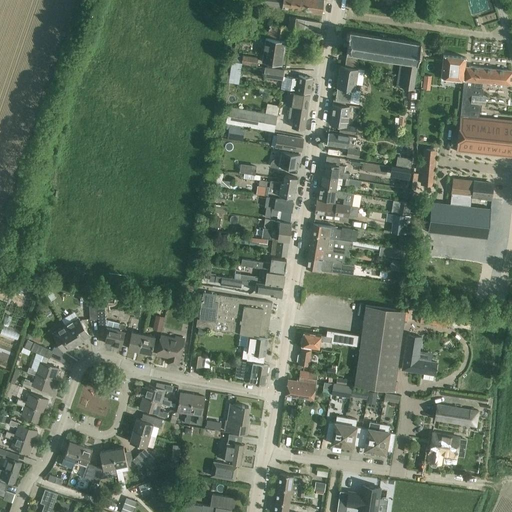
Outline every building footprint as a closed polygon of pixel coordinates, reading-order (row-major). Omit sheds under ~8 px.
[(322,13),(324,0),(250,0),(251,3),(258,4),(282,7),(282,8),(322,13)] [(319,34),(321,22),(289,18),(287,30),(319,34)] [(283,37),(285,25),(270,23),(268,32),(264,32),(264,35),(275,37),(275,36),(283,37)] [(366,35),(359,34),(350,32),(350,33),(349,32),(349,33),(348,33),(346,34),(346,36),(347,37),(349,37),(349,38),(344,38),(343,46),(347,47),(346,53),(347,53),(346,53),(347,54),(345,66),(345,67),(357,68),(359,54),(363,55),(363,56),(364,56),(364,55),(374,57),(374,58),(375,58),(375,57),(384,59),(385,59),(395,60),(395,61),(396,61),(396,60),(400,61),(397,86),(413,88),(417,64),(418,60),(421,57),(423,50),(420,47),(421,43),(420,42),(419,42),(410,41),(410,40),(409,40),(399,39),(399,38),(398,38),(398,39),(388,38),(388,37),(387,37),(386,37),(386,34),(380,33),(379,36),(378,36),(378,35),(377,35),(367,34),(366,33),(366,35)] [(265,41),(262,62),(272,63),(282,65),(285,41),(275,40),(265,38),(265,41)] [(234,62),(257,66),(258,58),(235,55),(234,62)] [(466,58),(443,55),(441,77),(464,80),(460,115),(478,117),(479,111),(480,111),(483,88),(482,88),(482,81),(511,84),(511,73),(511,70),(465,66),(466,58)] [(341,65),(336,100),(345,102),(356,103),(358,90),(355,90),(356,83),(363,84),(365,69),(357,68),(345,67),(345,66),(341,65)] [(283,80),(284,70),(274,69),(274,68),(266,67),(265,73),(267,73),(266,77),(283,80)] [(285,90),(310,94),(312,78),(299,75),(298,78),(287,76),(285,90)] [(304,129),(310,94),(287,91),(285,104),(290,104),(288,117),(293,118),(292,127),(304,129)] [(229,124),(231,124),(240,125),(274,131),(280,98),(270,96),(269,102),(267,102),(265,112),(229,106),(226,123),(229,124)] [(356,126),(346,125),(349,106),(332,104),(329,124),(339,125),(338,132),(355,134),(356,126)] [(511,120),(510,121),(478,117),(460,115),(456,151),(511,157),(511,120)] [(228,129),(227,137),(237,139),(239,128),(240,125),(231,124),(229,124),(228,129)] [(354,149),(356,137),(328,132),(326,144),(348,148),(346,156),(358,158),(360,150),(354,149)] [(301,151),(303,139),(277,134),(275,147),(301,151)] [(421,184),(432,184),(435,150),(426,150),(425,162),(423,162),(421,184)] [(300,154),(290,153),(281,151),(279,159),(278,159),(275,160),(272,161),(271,166),(288,169),(288,167),(298,169),(300,154)] [(323,174),(349,178),(349,173),(344,172),(345,166),(339,165),(340,158),(327,156),(325,163),(323,174)] [(396,166),(411,168),(412,159),(397,156),(396,166)] [(255,174),(256,165),(241,163),(239,172),(255,174)] [(416,171),(410,170),(392,167),(390,174),(408,177),(408,180),(404,179),(402,187),(407,187),(407,189),(414,190),(416,181),(413,180),(414,175),(415,176),(416,171)] [(217,172),(214,188),(229,190),(229,189),(233,190),(233,185),(230,185),(230,183),(227,183),(227,181),(221,180),(223,173),(217,172)] [(342,184),(348,184),(359,186),(360,181),(348,179),(349,178),(323,174),(321,187),(335,190),(336,183),(342,184)] [(279,184),(295,187),(297,177),(285,175),(283,182),(279,181),(279,182),(279,184)] [(453,179),(451,194),(472,196),(492,198),(493,184),(453,179)] [(294,197),(295,187),(279,184),(279,182),(270,180),(270,187),(280,188),(279,195),(294,197)] [(258,186),(257,194),(265,195),(266,187),(258,186)] [(353,193),(336,190),(335,190),(321,187),(319,187),(317,198),(335,201),(335,197),(344,199),(343,204),(351,206),(353,193)] [(431,202),(428,231),(487,238),(491,208),(471,206),(471,201),(472,196),(451,194),(451,198),(450,204),(431,202)] [(266,197),(265,207),(266,207),(265,217),(270,217),(271,215),(278,216),(278,218),(280,219),(282,209),(292,211),(293,201),(283,199),(275,198),(266,197)] [(356,217),(358,207),(351,206),(343,204),(327,202),(317,200),(315,213),(348,218),(349,216),(356,217)] [(393,200),(391,211),(409,214),(411,203),(393,200)] [(290,221),(292,211),(282,209),(280,219),(290,221)] [(392,222),(391,232),(402,233),(410,234),(411,229),(409,229),(410,216),(404,215),(393,214),(392,222)] [(291,223),(281,222),(280,221),(279,230),(274,229),(274,230),(272,230),(273,220),(264,219),(263,228),(262,228),(261,237),(273,239),(271,254),(286,256),(291,223)] [(336,227),(323,225),(313,223),(311,234),(352,240),(356,241),(358,230),(343,227),(342,230),(336,229),(336,227)] [(311,234),(310,245),(347,251),(348,246),(351,247),(352,240),(311,234)] [(310,245),(308,256),(342,262),(345,262),(347,251),(310,245)] [(407,259),(408,251),(380,247),(379,255),(402,259),(402,258),(407,259)] [(308,256),(306,268),(331,272),(332,270),(341,271),(342,262),(308,256)] [(241,266),(256,268),(284,272),(286,260),(271,257),(271,263),(242,259),(241,266)] [(260,271),(258,281),(283,285),(284,274),(260,271)] [(394,271),(392,282),(400,283),(401,272),(394,271)] [(215,276),(215,281),(216,281),(217,281),(220,282),(220,284),(226,285),(237,287),(237,283),(255,285),(254,291),(255,291),(271,294),(271,295),(273,296),(281,297),(283,285),(258,281),(254,281),(248,280),(240,279),(236,278),(218,276),(215,276)] [(197,319),(196,327),(240,333),(239,345),(244,345),(242,358),(247,359),(247,360),(263,363),(272,302),(203,292),(199,319),(197,319)] [(187,294),(185,305),(195,306),(196,295),(193,295),(187,294)] [(99,328),(106,327),(108,327),(105,343),(121,347),(126,325),(120,323),(106,320),(105,307),(104,298),(96,299),(98,319),(99,328)] [(96,299),(88,299),(88,300),(89,319),(98,319),(96,299)] [(394,391),(398,362),(404,320),(405,311),(365,305),(358,358),(354,385),(394,391)] [(74,311),(61,319),(65,325),(76,343),(89,336),(78,318),(74,311)] [(421,313),(420,323),(447,325),(447,315),(421,313)] [(168,331),(170,317),(161,316),(159,330),(168,331)] [(65,325),(52,333),(63,351),(76,343),(65,325)] [(8,329),(6,336),(24,340),(26,333),(8,329)] [(319,348),(320,340),(357,346),(359,335),(327,330),(326,336),(305,332),(304,337),(303,336),(303,338),(301,338),(300,343),(302,344),(302,345),(301,348),(311,350),(311,346),(319,348)] [(127,348),(139,351),(143,334),(131,331),(127,348)] [(33,340),(39,342),(41,337),(35,334),(33,340)] [(155,336),(143,334),(139,351),(151,354),(155,336)] [(408,335),(405,353),(411,354),(410,361),(408,371),(424,373),(423,379),(433,380),(434,375),(435,375),(436,365),(437,362),(418,359),(422,337),(408,335)] [(162,336),(157,354),(172,357),(170,362),(178,364),(184,338),(176,337),(176,339),(162,336)] [(24,347),(30,350),(49,358),(52,350),(27,339),(24,347)] [(299,364),(309,366),(311,350),(301,348),(300,353),(298,354),(297,361),(299,363),(299,364)] [(202,366),(203,355),(191,354),(190,365),(202,366)] [(208,356),(205,366),(216,369),(219,359),(208,356)] [(267,365),(253,363),(243,361),(240,378),(250,379),(249,382),(264,384),(267,365)] [(59,368),(49,365),(40,362),(37,371),(34,369),(34,368),(29,367),(27,372),(36,375),(36,374),(55,380),(59,368)] [(336,365),(333,364),(332,368),(328,367),(327,373),(336,375),(337,371),(335,371),(336,365)] [(313,399),(317,373),(300,370),(298,381),(288,380),(285,395),(313,399)] [(33,385),(41,388),(51,391),(55,380),(36,374),(36,375),(33,383),(29,381),(30,380),(25,378),(23,383),(33,387),(33,385)] [(29,394),(31,388),(14,382),(10,393),(19,396),(21,391),(29,394)] [(142,387),(140,395),(143,395),(143,396),(162,402),(161,403),(170,406),(172,401),(166,399),(166,401),(162,399),(167,384),(157,382),(155,387),(146,384),(145,388),(142,387)] [(334,383),(332,394),(349,397),(351,386),(334,383)] [(323,388),(322,395),(329,396),(331,389),(323,388)] [(361,389),(360,398),(367,399),(368,391),(361,389)] [(369,391),(368,400),(376,402),(378,393),(369,391)] [(189,423),(190,414),(189,414),(192,394),(180,392),(177,412),(187,413),(186,417),(185,417),(184,422),(189,423)] [(16,403),(25,406),(25,405),(44,411),(48,400),(30,393),(26,402),(22,401),(23,399),(18,398),(16,403)] [(385,393),(384,400),(391,401),(392,394),(385,393)] [(189,414),(190,414),(199,415),(198,419),(197,419),(196,424),(201,425),(203,415),(202,415),(205,396),(192,394),(189,414)] [(143,396),(139,408),(149,411),(158,413),(157,415),(167,418),(168,412),(163,411),(163,412),(159,411),(161,403),(162,402),(143,396)] [(225,420),(224,430),(246,433),(248,423),(246,423),(248,406),(228,403),(228,404),(229,404),(226,420),(225,420)] [(478,411),(437,404),(435,419),(476,426),(478,411)] [(22,417),(31,420),(40,423),(44,411),(25,405),(25,406),(23,413),(19,412),(19,411),(14,409),(12,414),(22,418),(22,417)] [(150,435),(150,434),(153,425),(160,427),(162,420),(143,414),(141,420),(136,418),(133,430),(150,435)] [(331,443),(342,445),(347,418),(337,416),(335,423),(329,422),(326,436),(332,437),(331,443)] [(360,442),(362,427),(356,426),(357,419),(347,418),(342,445),(352,447),(354,441),(360,442)] [(15,436),(33,442),(37,431),(19,425),(20,422),(10,419),(9,424),(14,426),(14,425),(18,426),(15,434),(15,436)] [(375,451),(380,423),(370,422),(368,429),(362,427),(360,442),(365,443),(364,449),(375,451)] [(390,425),(380,423),(375,451),(386,453),(387,447),(393,448),(396,433),(389,432),(390,425)] [(184,426),(183,434),(191,435),(192,428),(184,426)] [(146,447),(150,435),(133,430),(129,442),(146,447)] [(29,454),(33,442),(15,436),(15,434),(6,431),(5,435),(10,437),(10,436),(14,438),(10,448),(29,454)] [(459,437),(433,433),(428,461),(430,462),(429,464),(431,467),(435,467),(438,465),(438,463),(440,463),(443,447),(449,448),(448,456),(456,457),(459,437)] [(69,441),(64,457),(75,461),(81,445),(69,441)] [(245,444),(235,442),(228,441),(224,461),(241,464),(245,444)] [(81,445),(75,461),(87,465),(82,477),(92,481),(97,467),(87,463),(89,458),(92,449),(81,445)] [(124,447),(112,450),(115,467),(116,467),(121,490),(126,489),(122,471),(128,469),(124,447)] [(15,454),(6,451),(0,448),(0,455),(8,459),(4,471),(0,469),(0,479),(1,480),(1,481),(0,481),(0,489),(5,491),(8,484),(12,485),(13,482),(14,482),(21,462),(13,459),(15,454)] [(144,448),(141,451),(137,456),(143,462),(146,465),(154,458),(144,448)] [(97,467),(92,481),(99,483),(103,470),(115,467),(112,450),(100,452),(102,462),(103,469),(97,467)] [(139,467),(142,464),(143,462),(137,456),(132,460),(139,467)] [(236,466),(213,461),(211,476),(234,480),(236,466)] [(278,487),(304,491),(305,486),(298,485),(298,486),(292,485),(293,475),(280,473),(278,487)] [(55,483),(61,485),(63,479),(57,477),(57,476),(50,474),(48,480),(55,483)] [(149,482),(138,486),(140,491),(151,487),(149,482)] [(325,483),(315,482),(314,490),(316,491),(316,493),(323,494),(323,492),(324,492),(325,483)] [(338,504),(336,511),(346,511),(347,506),(353,506),(359,507),(359,511),(365,511),(376,511),(377,511),(378,511),(385,511),(387,500),(379,498),(380,488),(362,485),(361,494),(357,494),(357,493),(356,492),(348,491),(346,505),(339,504),(338,504)] [(151,487),(140,491),(142,496),(153,492),(151,487)] [(278,487),(275,501),(289,503),(290,494),(297,495),(315,498),(315,493),(304,491),(278,487)] [(9,499),(18,502),(21,495),(12,492),(9,499)] [(186,502),(184,511),(183,511),(230,511),(231,509),(234,509),(235,497),(212,493),(210,505),(186,502)] [(42,511),(51,511),(55,500),(43,495),(40,503),(44,504),(42,511)] [(126,497),(124,502),(135,507),(137,501),(126,497)] [(315,501),(316,508),(324,507),(323,500),(315,501)] [(275,501),(273,511),(287,511),(289,503),(275,501)] [(124,502),(122,508),(133,511),(135,507),(124,502)]
